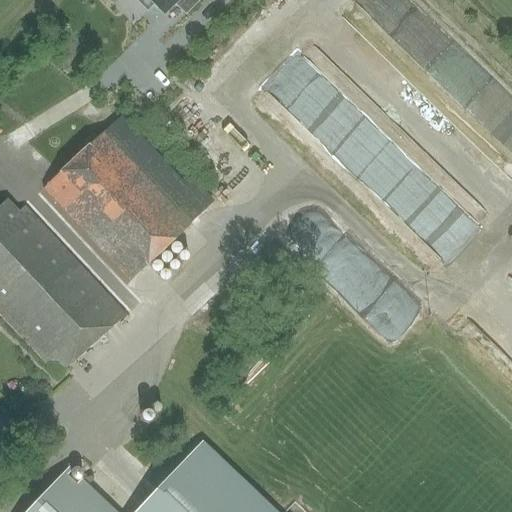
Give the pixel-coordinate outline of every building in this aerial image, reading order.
[(135,0),(147,12),(154,5),(164,14),(178,0),(135,0)] [(66,161),(94,135),(80,120),(52,147),(66,161)] [(132,282),(194,224),(108,133),(46,191),(132,282)] [(0,210),(0,315),(59,378),(127,313),(29,208),(22,214),(12,203),(2,213),(0,210)] [(27,511),(269,511),(201,448),(140,511),(115,511),(82,480),(78,484),(68,475),(72,471),(69,468),(66,472),(27,511)]
